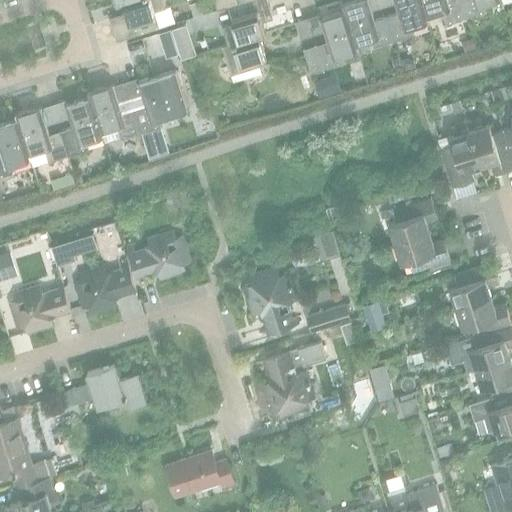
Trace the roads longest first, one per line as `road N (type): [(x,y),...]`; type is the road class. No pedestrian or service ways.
road 1 (residential): [(0,369),(209,304),(244,424)]
road 2 (residential): [(511,206),(455,224),(417,92)]
